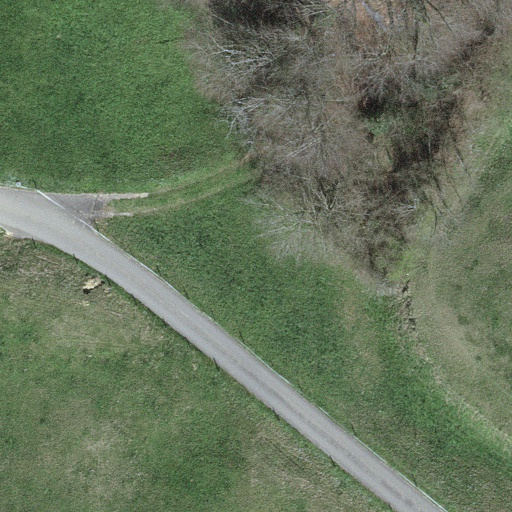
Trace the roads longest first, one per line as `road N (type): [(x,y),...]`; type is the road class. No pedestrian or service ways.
road 1 (track): [(405,511),(45,207),(0,205)]
road 2 (track): [(45,207),(325,141),(470,7)]
